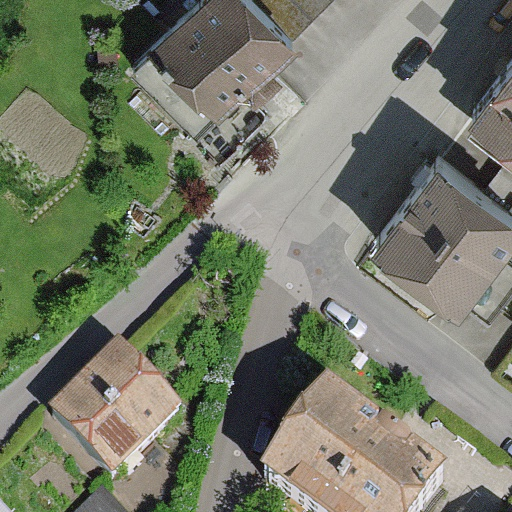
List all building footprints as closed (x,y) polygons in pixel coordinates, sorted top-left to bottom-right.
[(252,0),(197,0),(147,47),(129,64),(193,132),(211,114),(291,41),(252,0)] [(252,0),(291,41),(333,0),(252,0)] [(511,63),(471,118),(511,148),(511,63)] [(511,239),(511,215),(437,159),(371,246),(458,312),(470,296),(489,311),(496,302),(511,280),(511,251),(506,247),(511,239)] [(116,349),(51,413),(115,478),(181,414),(116,349)] [(419,511),(446,475),(324,388),(260,477),(309,511),(419,511)] [(121,511),(100,490),(77,511),(121,511)]
